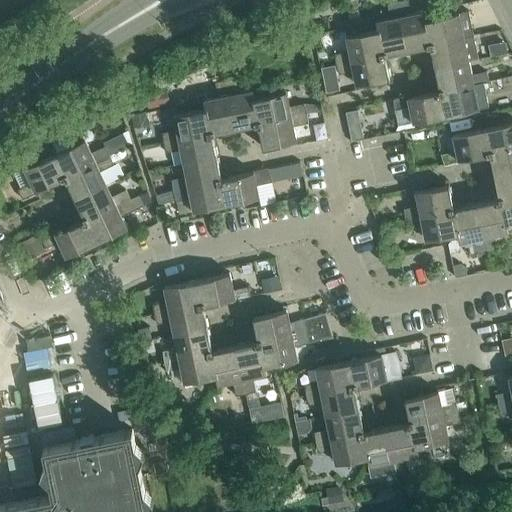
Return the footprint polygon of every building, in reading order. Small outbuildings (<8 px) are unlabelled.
[(425,20),(426,20),(424,11),(409,15),(406,0),(404,0),(396,2),(406,50),(430,45),(425,20)] [(378,30),(383,54),(406,50),(396,2),(386,4),(389,19),(375,22),(377,30),(378,30)] [(425,20),(430,45),(478,35),(475,24),(460,28),(457,13),(426,20),(425,20)] [(335,65),(383,54),(378,30),(377,30),(345,37),(348,51),(333,54),(335,65)] [(478,35),(430,45),(435,68),(468,62),(465,48),(480,45),(478,35)] [(505,41),(488,44),(490,56),(507,53),(505,41)] [(389,79),(383,54),(335,65),(337,75),(352,71),(355,86),(389,79)] [(468,62),(435,68),(440,91),(483,82),(488,81),(486,71),(470,75),(468,62)] [(252,99),(254,99),(252,90),(237,93),(234,78),(224,80),(234,129),(258,124),(252,99)] [(203,100),(205,109),(206,109),(211,133),(234,129),(224,80),(213,82),(216,98),(203,100)] [(440,91),(445,116),(488,107),(483,82),(440,91)] [(445,116),(440,91),(408,98),(408,96),(391,99),(394,110),(409,107),(412,123),(445,116)] [(161,92),(146,95),(148,108),(164,105),(161,92)] [(252,99),(258,124),(306,114),(304,103),(288,107),(285,92),(254,99),(252,99)] [(161,133),(163,143),(211,133),(206,109),(205,109),(173,115),(176,130),(161,133)] [(146,112),(131,115),(133,126),(148,123),(146,112)] [(258,124),(263,148),(296,141),(293,127),(308,124),(306,114),(258,124)] [(511,123),(485,129),(491,153),(511,148),(511,123)] [(440,155),(443,165),(460,162),(460,160),(490,154),(491,153),(485,129),(452,135),(455,152),(440,155)] [(69,133),(51,141),(56,153),(74,144),(69,133)] [(180,150),(183,163),(216,156),(211,133),(163,143),(165,153),(180,150)] [(53,154),(64,178),(109,157),(104,147),(90,153),(84,140),(53,154)] [(124,148),(109,155),(109,156),(111,161),(123,157),(126,153),(124,148)] [(490,154),(495,176),(511,172),(511,148),(491,153),(490,154)] [(13,173),(20,188),(16,190),(21,200),(36,193),(35,191),(64,178),(53,154),(23,168),(13,173)] [(221,180),(220,178),(216,156),(183,163),(185,177),(170,180),(172,190),(221,180)] [(109,157),(64,178),(74,199),(105,184),(99,172),(113,166),(109,157)] [(300,162),(289,164),(291,177),(302,174),(300,162)] [(220,178),(221,180),(226,204),(258,198),(255,181),(270,178),(268,167),(251,171),(251,172),(220,178)] [(511,172),(495,176),(499,199),(501,200),(511,197),(511,172)] [(226,204),(221,180),(172,190),(175,200),(190,197),(193,211),(226,204)] [(105,184),(74,199),(84,219),(55,233),(54,232),(40,239),(44,248),(58,242),(65,257),(96,243),(85,220),(129,199),(125,190),(111,197),(105,184)] [(405,220),(453,210),(453,209),(449,185),(415,192),(418,207),(403,209),(405,220)] [(172,190),(156,195),(159,204),(175,200),(172,190)] [(148,191),(139,195),(143,205),(151,201),(148,191)] [(85,220),(96,243),(126,229),(120,215),(133,209),(143,205),(139,195),(129,199),(85,220)] [(511,197),(501,200),(505,224),(506,224),(511,222),(511,197)] [(476,204),(486,253),(496,250),(493,235),(508,232),(506,224),(505,224),(501,200),(499,199),(476,204)] [(458,234),(457,234),(458,239),(459,242),(473,239),(476,254),(486,253),(476,204),(453,209),(453,210),(458,234)] [(453,210),(405,220),(407,229),(422,226),(425,241),(457,234),(458,234),(453,210)] [(37,235),(19,243),(26,257),(44,248),(37,235)] [(451,240),(448,243),(450,253),(458,251),(460,246),(459,242),(458,239),(451,240)] [(202,304),(202,305),(233,298),(233,300),(250,296),(247,286),(232,289),(229,273),(196,280),(202,304)] [(277,275),(262,279),(264,291),(280,288),(277,275)] [(202,304),(196,280),(164,287),(167,301),(152,304),(154,314),(202,304)] [(171,321),(174,334),(207,327),(202,305),(202,304),(154,314),(156,324),(171,321)] [(327,314),(289,322),(286,311),(253,318),(258,341),(329,326),(327,314)] [(263,366),(265,365),(296,359),(294,346),(332,338),(329,326),(258,341),(263,366)] [(161,351),(163,362),(212,351),(207,327),(174,334),(177,348),(161,351)] [(235,346),(245,394),(255,392),(252,377),(266,374),(265,365),(263,366),(258,341),(235,346)] [(217,376),(215,376),(217,384),(231,381),(234,396),(245,394),(235,346),(212,351),(217,376)] [(353,385),(353,386),(385,379),(386,381),(402,377),(400,367),(398,360),(396,350),(348,360),(353,385)] [(183,383),(215,376),(217,376),(212,351),(163,362),(166,371),(180,368),(183,383)] [(305,395),(353,385),(348,360),(315,367),(318,382),(303,385),(305,395)] [(511,391),(496,394),(497,405),(511,401),(511,375),(508,376),(511,391)] [(353,386),(353,385),(305,395),(307,405),(322,402),(325,415),(358,408),(353,386)] [(404,398),(409,422),(458,412),(456,402),(454,402),(451,388),(437,391),(404,398)] [(254,420),(284,414),(280,400),(251,407),(254,420)] [(511,401),(497,405),(500,414),(511,412),(511,401)] [(315,442),(363,432),(358,408),(325,415),(328,428),(313,432),(315,442)] [(415,447),(416,447),(448,440),(445,426),(460,423),(458,412),(409,422),(415,447)] [(386,427),(395,471),(396,476),(407,474),(405,465),(404,459),(418,456),(416,447),(415,447),(409,422),(408,422),(386,427)] [(363,432),(368,457),(366,457),(368,465),(368,466),(370,476),(395,471),(386,427),(363,432)] [(0,511),(141,511),(142,511),(148,510),(144,493),(138,494),(136,480),(142,479),(132,430),(93,438),(92,436),(81,438),(82,441),(49,447),(52,463),(46,464),(52,495),(0,505),(0,511)] [(335,464),(366,457),(368,457),(363,432),(315,442),(317,452),(332,449),(335,464)] [(340,487),(326,489),(328,503),(343,501),(340,487)]
